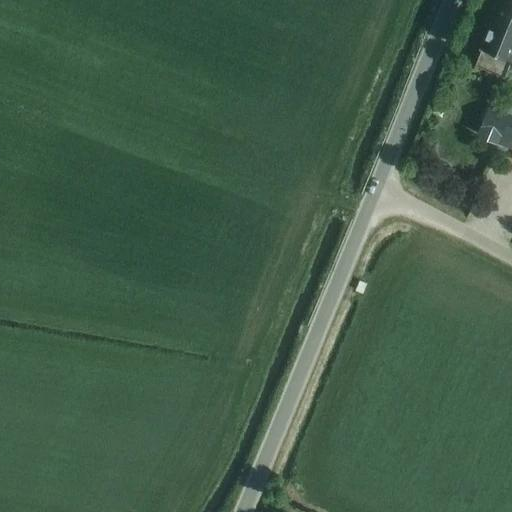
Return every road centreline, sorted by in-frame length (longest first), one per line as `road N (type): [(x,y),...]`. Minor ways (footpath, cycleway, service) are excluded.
road 1 (unclassified): [(240,511),(375,185)]
road 2 (unclassified): [(375,185),(451,0)]
road 3 (unclassified): [(375,185),(511,257)]
